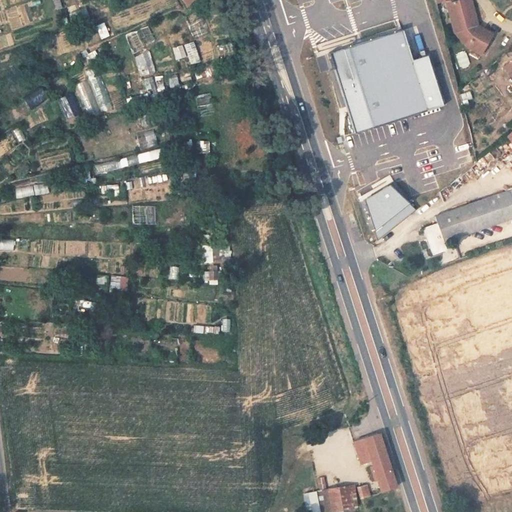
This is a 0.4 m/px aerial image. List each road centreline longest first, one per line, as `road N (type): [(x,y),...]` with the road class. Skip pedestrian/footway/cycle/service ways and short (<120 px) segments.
road 1 (primary): [(249,0),(413,511)]
road 2 (primary): [(440,511),(276,0)]
